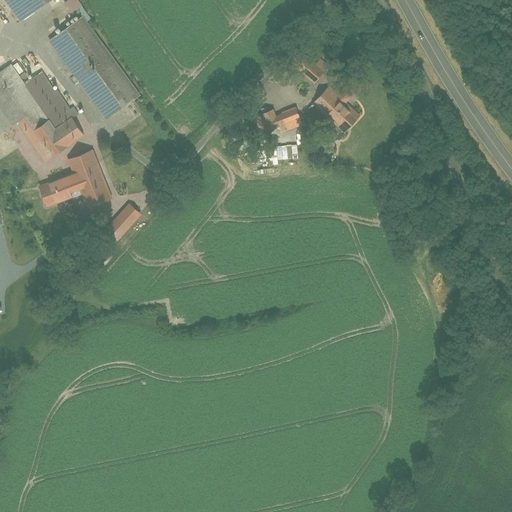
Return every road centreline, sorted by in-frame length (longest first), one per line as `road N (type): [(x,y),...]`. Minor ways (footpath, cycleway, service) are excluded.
road 1 (residential): [(376,0),(397,31),(511,296)]
road 2 (primary): [(405,0),(511,168)]
